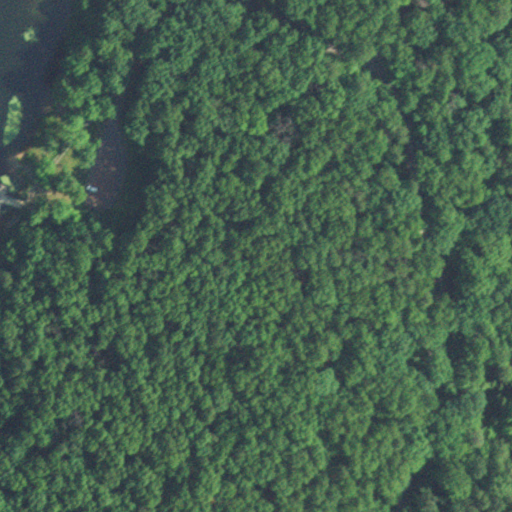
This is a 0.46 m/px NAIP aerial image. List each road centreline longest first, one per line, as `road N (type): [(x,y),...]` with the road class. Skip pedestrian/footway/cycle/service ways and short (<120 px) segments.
road 1 (residential): [(403,511),(441,291),(402,120),(376,80)]
road 2 (residential): [(376,80),(224,0)]
